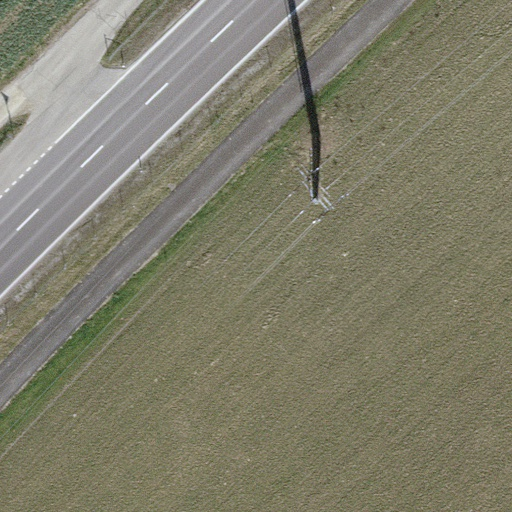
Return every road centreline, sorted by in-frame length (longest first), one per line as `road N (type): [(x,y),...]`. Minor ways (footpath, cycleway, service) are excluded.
road 1 (unclassified): [(0,401),(393,0)]
road 2 (primary): [(0,260),(266,0)]
road 3 (track): [(127,0),(24,101)]
